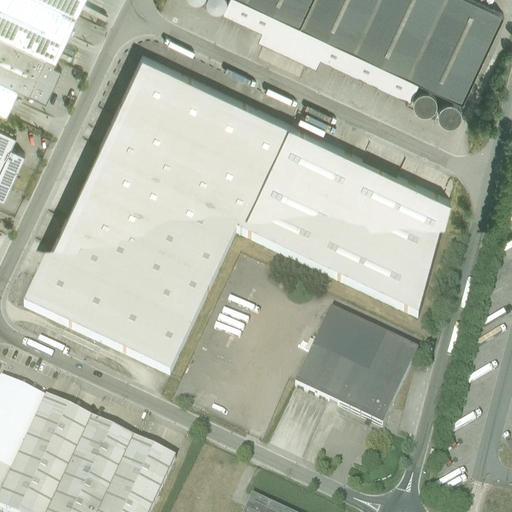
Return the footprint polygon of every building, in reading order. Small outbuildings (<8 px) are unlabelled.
[(41,96),(86,0),(0,0),(0,76),(19,85),(41,96)] [(504,12),(479,0),(251,0),(463,99),(504,12)] [(418,320),(451,198),(143,54),(24,308),(169,377),(236,235),(418,320)] [(305,67),(295,63),(292,70),(302,74),(305,67)] [(0,125),(19,85),(0,76),(0,162),(11,140),(0,135),(0,125)] [(417,351),(329,311),(294,389),(382,428),(417,351)] [(152,511),(176,460),(1,378),(0,380),(0,510),(4,511),(152,511)] [(284,511),(251,496),(243,511),(284,511)]
